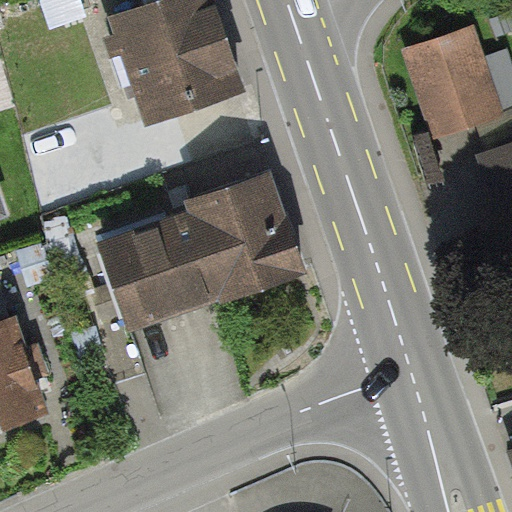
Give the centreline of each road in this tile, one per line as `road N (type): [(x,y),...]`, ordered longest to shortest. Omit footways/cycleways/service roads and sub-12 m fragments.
road 1 (secondary): [(413,371),(288,0)]
road 2 (residential): [(413,371),(82,511)]
road 3 (secondary): [(460,511),(413,371)]
